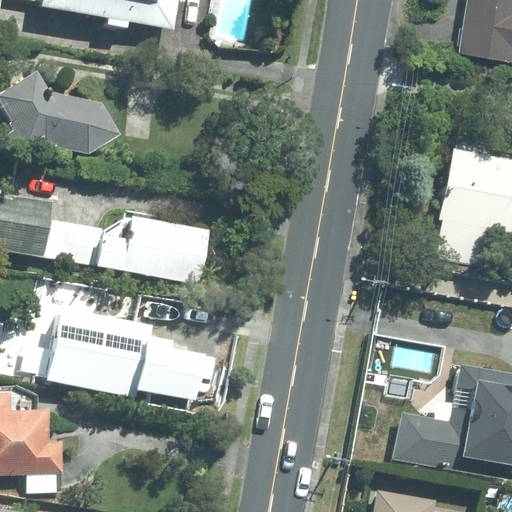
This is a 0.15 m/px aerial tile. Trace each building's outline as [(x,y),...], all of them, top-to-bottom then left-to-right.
[(38,0),(37,6),(173,29),(177,0),(38,0)] [(511,0),(483,0),(474,47),(511,54),(511,0)] [(0,102),(25,146),(37,139),(88,150),(117,131),(99,102),(48,91),(35,70),(0,90),(0,102)] [(441,218),(434,257),(479,265),(485,227),(511,231),(511,156),(450,146),(438,218),(441,218)] [(50,199),(0,191),(0,248),(41,255),(50,199)] [(100,232),(94,265),(197,284),(208,227),(130,212),(126,237),(100,232)] [(55,309),(46,308),(40,339),(49,341),(42,378),(121,394),(123,383),(138,386),(150,324),(55,305),(55,309)] [(511,371),(459,362),(449,418),(401,410),(392,457),(511,478),(511,371)] [(193,371),(150,363),(143,403),(186,411),(193,371)] [(0,473),(24,473),(24,492),(61,492),(60,440),(49,440),(48,407),(8,408),(8,391),(0,390),(0,473)] [(432,511),(434,500),(377,490),(373,511),(432,511)]
